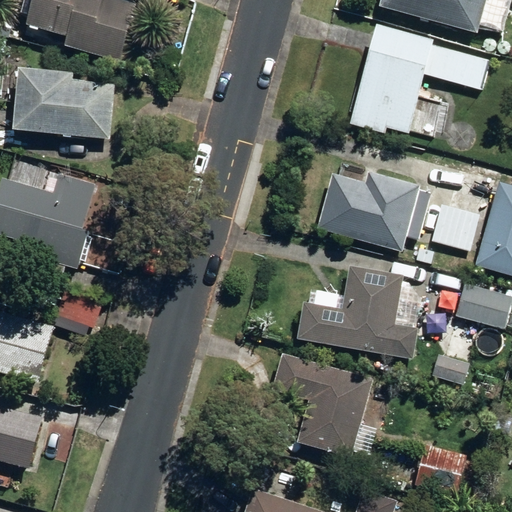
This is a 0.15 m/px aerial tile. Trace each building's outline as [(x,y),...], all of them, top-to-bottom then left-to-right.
[(73,50),(123,63),(138,7),(112,0),(35,0),(28,26),(75,39),(73,50)] [(478,28),(500,34),(509,0),(381,0),(380,5),(476,34),(478,28)] [(351,125),(385,134),(386,128),(409,133),(410,130),(423,133),(429,111),(416,107),(425,74),(482,89),(490,60),(433,46),(434,39),(376,25),(351,125)] [(17,133),(113,143),(118,89),(74,85),(75,77),(23,72),(17,133)] [(317,228),(402,253),(406,237),(418,241),(432,195),(417,191),(418,186),(370,172),(366,185),(333,175),(317,228)] [(32,257),(75,269),(86,231),(81,230),(95,183),(59,173),(54,194),(2,180),(0,184),(0,235),(35,245),(32,257)] [(476,265),(511,274),(511,184),(499,181),(476,265)] [(434,243),(470,251),(478,214),(442,206),(434,243)] [(417,260),(432,265),(435,252),(421,248),(417,260)] [(298,341),(413,359),(418,329),(394,325),(401,278),(348,269),(341,310),(304,304),(298,341)] [(456,315),(505,329),(511,302),(511,297),(465,284),(456,315)] [(49,311),(93,328),(101,308),(57,291),(49,311)] [(0,372),(38,383),(54,326),(0,312),(0,372)] [(297,443),(351,458),(353,453),(367,457),(373,437),(358,433),(374,379),(274,351),(269,373),(277,375),(272,389),(309,399),(297,443)] [(434,377),(463,386),(470,363),(441,354),(434,377)] [(0,461),(28,469),(41,418),(0,407),(0,461)] [(496,430),(509,433),(511,421),(511,420),(499,417),(496,430)] [(415,485),(456,495),(460,479),(471,482),(477,456),(467,454),(466,456),(425,446),(415,485)] [(243,511),(325,511),(252,488),(243,511)]
